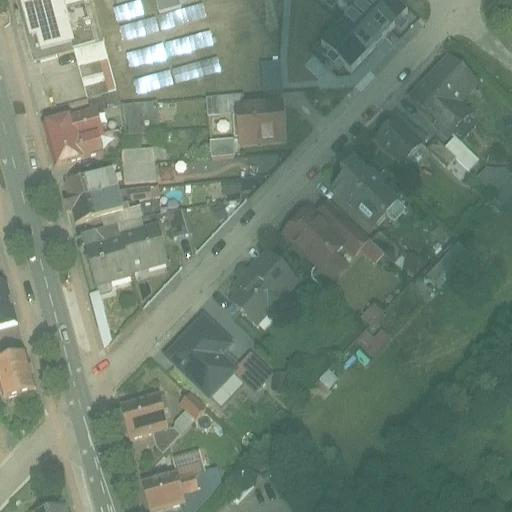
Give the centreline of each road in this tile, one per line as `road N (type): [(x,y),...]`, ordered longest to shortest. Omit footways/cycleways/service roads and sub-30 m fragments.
road 1 (residential): [(454,8),(82,405)]
road 2 (tertiary): [(82,405),(0,103)]
